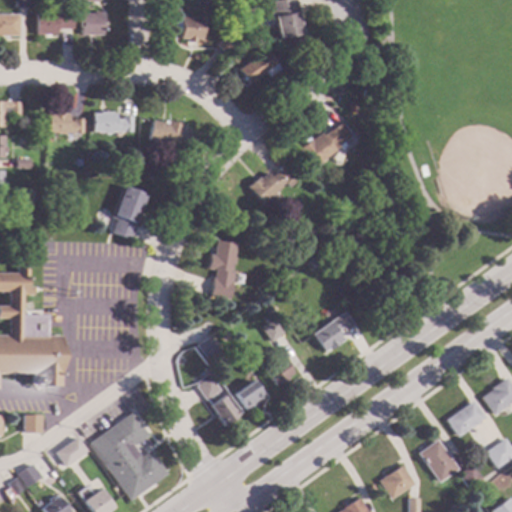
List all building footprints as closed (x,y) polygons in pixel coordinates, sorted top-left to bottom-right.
[(28,0),(28,8),(11,8),(11,0),(28,0)] [(293,0),(299,22),(297,23),(299,34),(277,40),(271,17),(270,18),(266,2),(275,0),(293,0)] [(100,12),(99,36),(78,35),(78,14),(91,14),(91,12),(100,12)] [(69,29),(53,29),(53,35),(32,35),(32,13),(69,13),(69,29)] [(15,37),(0,36),(0,15),(16,15),(15,37)] [(199,39),(193,39),(193,42),(184,42),(184,39),(177,39),(177,32),(172,32),(172,17),(199,18),(199,39)] [(232,42),(222,53),(214,46),(224,34),(232,42)] [(250,43),(244,49),(238,42),(244,36),(250,43)] [(243,52),(233,63),(225,56),(236,45),(243,52)] [(278,70),(266,78),(262,72),(245,84),(235,70),(263,49),(278,70)] [(16,116),(5,116),(5,114),(0,114),(0,102),(16,102),(16,116)] [(61,114),(65,114),(65,121),(69,121),(69,119),(79,119),(79,134),(43,134),(43,113),(48,113),(48,112),(61,112),(61,114)] [(109,113),(111,113),(111,118),(117,118),(117,117),(128,117),(128,132),(119,132),(119,138),(111,138),(111,132),(107,132),(107,134),(100,134),(100,132),(88,132),(88,113),(96,113),(96,112),(109,112),(109,113)] [(179,124),(178,129),(180,129),(182,127),(194,137),(181,153),(173,147),(164,145),(164,147),(157,145),(158,142),(144,139),(149,120),(160,123),(161,120),(179,124)] [(347,136),(335,145),(336,146),(331,150),(331,151),(309,168),(295,149),(302,144),(300,141),(305,137),(307,140),(318,132),(320,135),(337,123),(347,136)] [(26,169),(11,169),(11,159),(26,159),(26,169)] [(290,177),(288,179),(292,183),(286,188),(283,184),(281,185),(280,184),(276,187),(277,189),(259,204),(244,186),(255,177),(256,179),(264,172),(268,177),(271,174),(270,173),(279,165),(290,177)] [(143,196),(127,241),(107,233),(112,219),(107,217),(118,186),(143,196)] [(31,204),(11,204),(11,190),(31,190),(31,204)] [(231,244),(229,258),(231,258),(230,265),(228,265),(224,289),(208,287),(210,276),(213,277),(214,271),(203,270),(206,250),(210,251),(211,241),(231,244)] [(24,286),(30,286),(30,296),(18,296),(18,315),(37,315),(43,315),(43,327),(43,336),(58,336),(57,386),(29,386),(30,375),(0,374),(0,335),(4,336),(4,319),(0,319),(0,306),(4,306),(4,292),(0,292),(0,273),(13,273),(13,266),(24,266),(24,286)] [(207,308),(200,311),(197,303),(204,300),(207,308)] [(349,325),(341,331),(338,328),(334,331),(341,340),(334,345),(335,347),(330,351),(328,349),(326,351),(324,349),(320,352),(307,336),(340,312),(349,325)] [(279,334),(266,343),(257,328),(270,319),(279,334)] [(215,350),(202,359),(193,345),(206,336),(215,350)] [(290,374),(282,379),(284,381),(279,385),(277,383),(272,387),(260,370),(269,363),(268,362),(273,358),(274,360),(278,357),(290,374)] [(205,377),(206,376),(216,391),(201,401),(192,387),(194,385),(192,383),(203,375),(205,377)] [(511,391),(511,398),(489,415),(477,398),(488,390),(487,389),(502,378),(511,391)] [(260,396),(257,398),(258,399),(247,407),(246,405),(240,410),(229,394),(249,381),(260,396)] [(230,410),(232,409),(236,416),(218,427),(212,418),(210,419),(208,416),(211,414),(205,405),(220,395),(230,410)] [(481,418),(453,438),(441,421),(468,401),(481,418)] [(144,436),(128,447),(136,458),(146,451),(162,475),(125,502),(84,444),(127,412),(144,436)] [(36,434),(20,434),(20,416),(36,416),(36,434)] [(82,453),(73,437),(50,451),(59,467),(82,453)] [(453,469),(433,483),(413,454),(433,439),(453,469)] [(511,455),(498,464),(488,450),(501,441),(511,455)] [(67,459),(51,470),(41,455),(56,444),(67,459)] [(37,478),(21,488),(12,474),(28,464),(37,478)] [(410,484),(388,500),(374,481),(396,465),(410,484)] [(478,480),(464,490),(454,475),(467,466),(478,480)] [(19,491),(12,496),(3,484),(10,479),(19,491)] [(87,494),(95,488),(109,508),(103,511),(84,511),(71,493),(81,485),(87,494)] [(65,511),(38,511),(36,509),(45,502),(43,500),(48,497),(49,499),(54,496),(65,511)] [(363,511),(333,511),(353,498),(363,511)] [(416,499),(416,511),(403,511),(404,498),(416,499)] [(511,507),(511,511),(486,511),(505,498),(511,507)]
